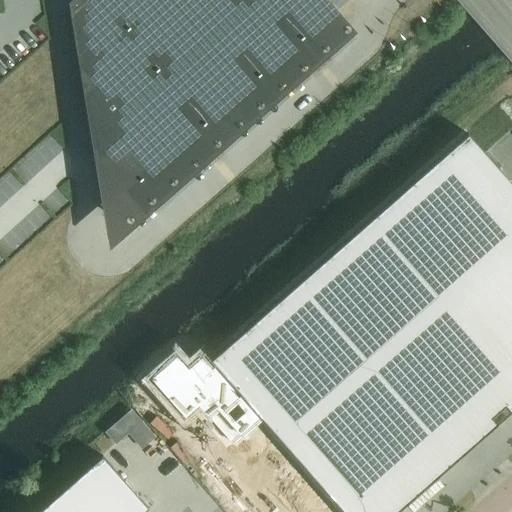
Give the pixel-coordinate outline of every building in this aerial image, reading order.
[(323,0),(75,0),(73,3),(107,213),(335,13),(323,0)] [(396,511),(511,410),(511,183),(468,134),(210,359),(239,391),(222,406),(245,433),(205,468),(243,511),(396,511)] [(214,172),(172,211),(184,223),(225,184),(214,172)] [(115,444),(128,433),(141,421),(132,411),(131,409),(105,432),(106,433),(115,444)] [(142,511),(148,507),(103,456),(37,511),(142,511)]
